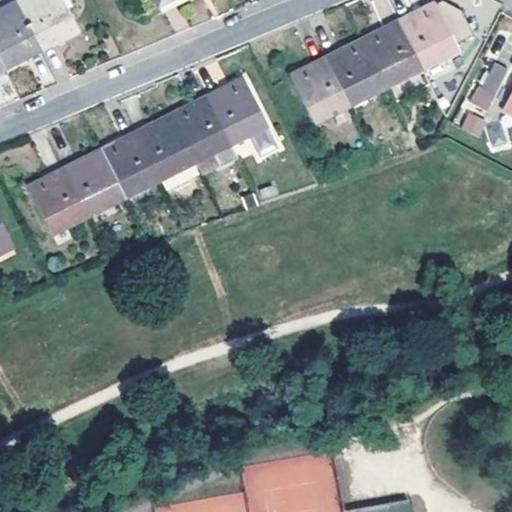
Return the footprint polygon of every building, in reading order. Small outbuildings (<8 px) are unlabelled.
[(17,0),(23,9),(44,54),(69,41),(65,34),(75,29),(60,0),(17,0)] [(175,0),(153,0),(158,9),(175,0)] [(175,0),(158,9),(161,16),(194,0),(175,0)] [(5,12),(0,14),(0,52),(6,64),(17,58),(21,65),(44,54),(23,9),(7,17),(5,12)] [(454,55),(431,9),(419,15),(418,13),(396,23),(419,67),(435,59),(437,64),(454,55)] [(419,67),(396,23),(371,36),(372,38),(361,44),(385,90),(403,80),(401,76),(419,67)] [(65,34),(69,41),(78,37),(75,29),(65,34)] [(385,90),(361,44),(349,50),(347,47),(324,59),(346,103),(364,94),(366,100),(385,90)] [(6,64),(9,71),(21,65),(17,58),(6,64)] [(346,103),(324,59),(301,71),(302,73),(288,80),(312,126),(331,117),(329,112),(346,103)] [(0,66),(0,75),(9,71),(6,64),(0,66)] [(508,74),(494,66),(482,89),(479,87),(468,109),(483,118),(508,74)] [(205,99),(226,142),(244,134),(246,139),(247,139),(257,160),(274,152),(264,131),(265,130),(243,83),(229,89),(228,87),(205,99)] [(226,142),(205,99),(181,111),(182,113),(172,119),(194,165),(211,157),(218,170),(236,162),(226,142)] [(465,112),(460,130),(481,137),(486,119),(465,112)] [(194,165),(172,119),(159,126),(158,123),(135,135),(156,178),(175,169),(177,173),(194,165)] [(156,178),(135,135),(112,147),(113,148),(100,155),(123,201),(139,192),(137,188),(156,178)] [(123,201),(100,155),(87,162),(86,160),(62,171),(84,215),(102,205),(105,210),(123,201)] [(84,215),(62,171),(42,182),(42,184),(28,191),(50,238),(70,228),(68,224),(84,215)] [(0,226),(0,256),(12,251),(0,226)]
